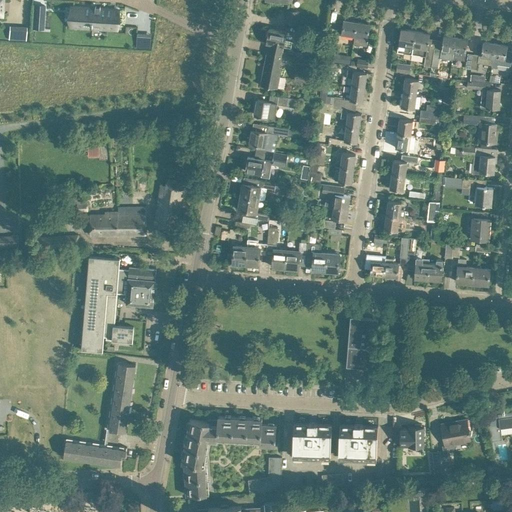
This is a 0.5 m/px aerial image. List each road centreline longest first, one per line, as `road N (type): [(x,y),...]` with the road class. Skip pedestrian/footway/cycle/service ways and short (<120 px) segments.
road 1 (residential): [(350,288),(388,0)]
road 2 (residential): [(228,99),(0,130)]
road 3 (residential): [(172,398),(395,409)]
road 4 (residential): [(195,278),(228,99)]
road 5 (residential): [(350,288),(195,278)]
road 6 (residential): [(0,487),(153,484)]
road 7 (residential): [(172,398),(195,278)]
road 8 (residential): [(395,409),(511,382)]
